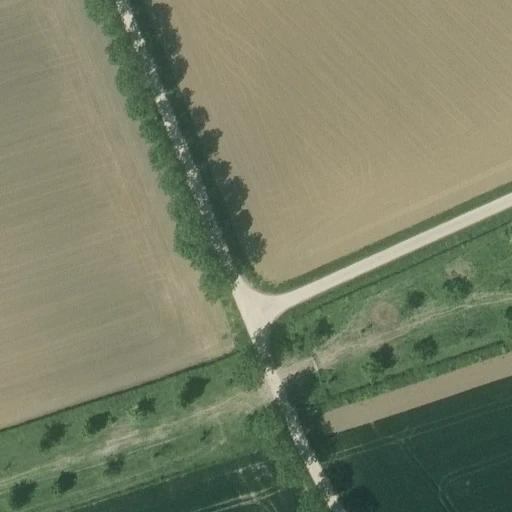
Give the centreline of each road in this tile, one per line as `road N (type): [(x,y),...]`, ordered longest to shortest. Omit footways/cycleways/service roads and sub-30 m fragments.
road 1 (unclassified): [(249,319),(120,0)]
road 2 (unclassified): [(249,319),(511,200)]
road 3 (unclassified): [(332,511),(249,319)]
